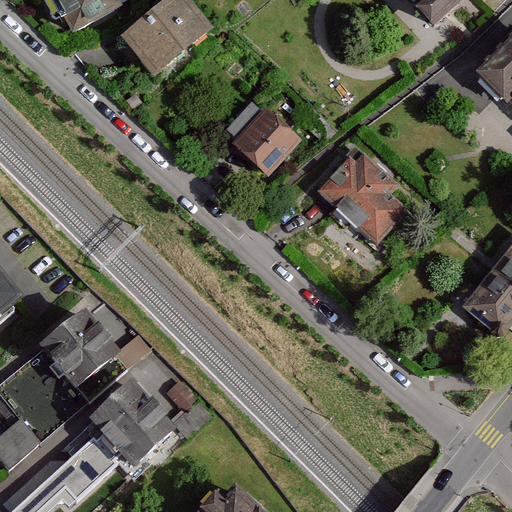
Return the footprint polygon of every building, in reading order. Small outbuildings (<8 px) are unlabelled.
[(108,0),(42,0),(70,52),(121,24),(108,0)] [(477,0),(386,0),(432,50),(482,5),(477,0)] [(176,2),(117,54),(152,93),(211,40),(176,2)] [(511,48),(473,88),(511,127),(511,48)] [(262,117),(227,154),(265,190),(300,153),(262,117)] [(354,157),(314,203),(374,258),(406,220),(391,208),(398,197),(354,157)] [(511,251),(488,281),(511,299),(511,251)] [(511,299),(488,281),(457,320),(503,356),(511,345),(511,299)] [(0,292),(0,328),(18,313),(0,292)] [(86,324),(41,360),(78,407),(123,372),(86,324)] [(110,351),(125,372),(148,353),(127,334),(110,351)] [(33,363),(0,389),(0,405),(38,448),(79,414),(33,363)] [(131,394),(82,434),(129,491),(178,451),(131,394)] [(10,426),(0,435),(0,479),(3,483),(34,454),(10,426)] [(242,511),(233,503),(222,511),(242,511)]
